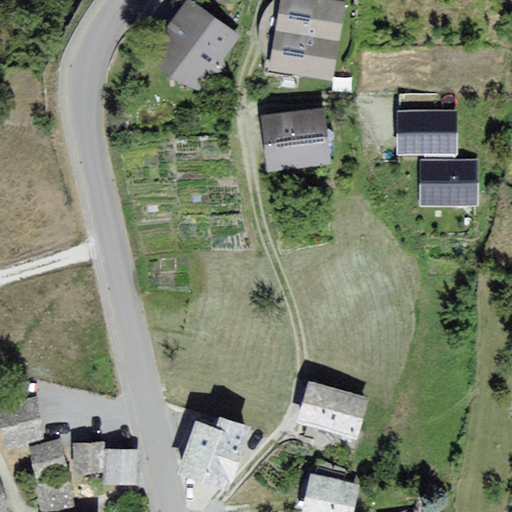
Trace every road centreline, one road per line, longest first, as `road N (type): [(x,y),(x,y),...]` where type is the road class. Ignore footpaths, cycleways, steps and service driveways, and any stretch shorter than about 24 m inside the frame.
road 1 (tertiary): [(135,0),(99,48),(88,93),(174,511)]
road 2 (track): [(220,511),(279,446),(303,389),(298,322),(268,236),(252,153),(261,36)]
